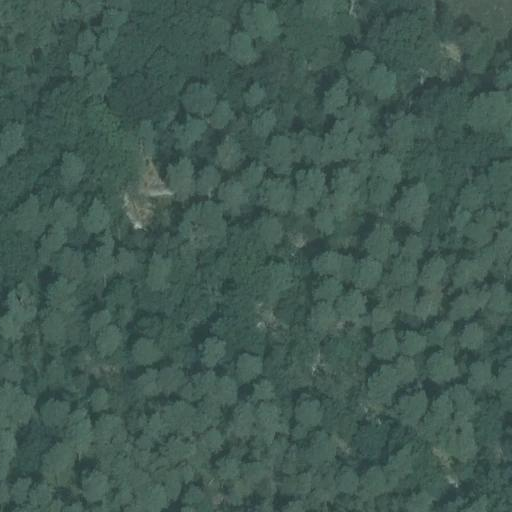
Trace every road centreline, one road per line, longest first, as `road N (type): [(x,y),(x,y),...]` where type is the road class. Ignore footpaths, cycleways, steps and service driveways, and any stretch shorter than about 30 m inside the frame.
road 1 (track): [(511,137),(436,158),(317,174),(106,190),(484,511)]
road 2 (track): [(106,190),(0,124)]
